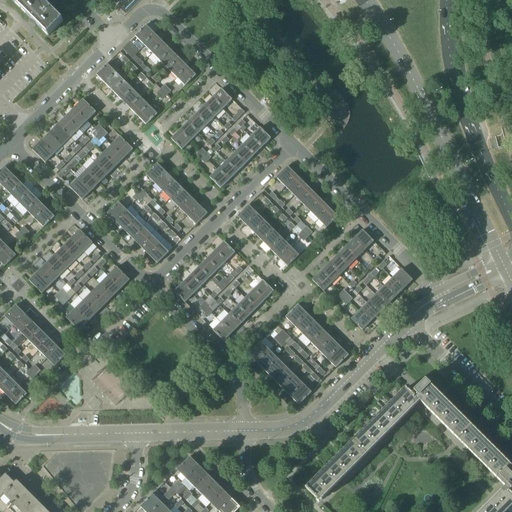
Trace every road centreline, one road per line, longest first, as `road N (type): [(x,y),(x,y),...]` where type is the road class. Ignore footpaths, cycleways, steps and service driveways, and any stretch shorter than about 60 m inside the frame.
road 1 (secondary): [(364,0),(397,47),(502,267)]
road 2 (residential): [(112,40),(142,12),(156,12),(292,144)]
road 3 (secondary): [(511,220),(457,94),(446,0)]
road 4 (residential): [(292,144),(441,296)]
road 5 (residential): [(405,321),(302,421),(242,431)]
road 6 (residential): [(150,284),(292,144)]
road 7 (residential): [(150,284),(7,148)]
road 8 (residential): [(242,431),(236,374),(150,284)]
road 9 (residential): [(511,427),(405,321)]
road 10 (residential): [(135,433),(36,436),(0,423)]
road 11 (residential): [(25,130),(112,40)]
